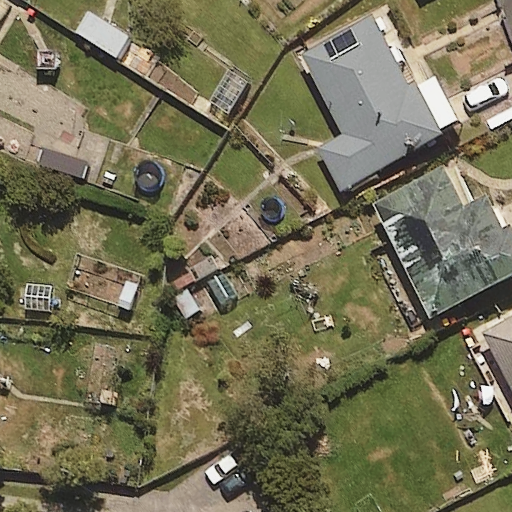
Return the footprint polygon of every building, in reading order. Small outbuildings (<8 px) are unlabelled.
[(156,53),(90,10),(77,31),(143,73),(156,53)] [(412,89),(369,11),(300,49),(347,134),(320,148),(342,188),(460,122),(434,76),(412,89)] [(44,143),(37,163),(85,180),(92,160),(44,143)] [(463,201),(444,164),(373,199),(429,314),(511,273),(511,228),(492,187),(463,201)] [(511,311),(482,328),(511,381),(511,311)]
